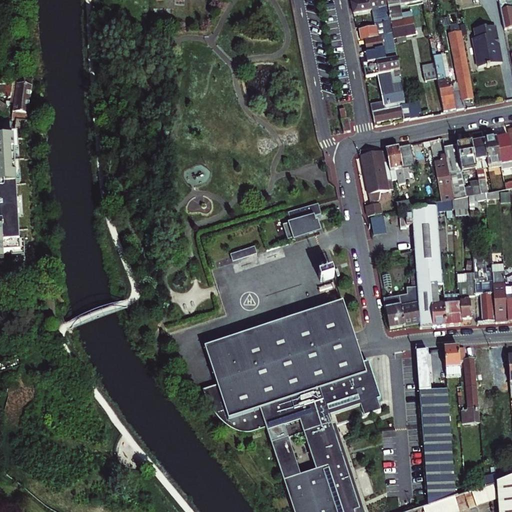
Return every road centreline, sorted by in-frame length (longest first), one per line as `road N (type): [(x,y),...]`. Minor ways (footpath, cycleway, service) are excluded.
road 1 (residential): [(344,156),(379,347),(511,334)]
road 2 (residential): [(296,0),(322,128),(344,156)]
road 3 (residential): [(511,112),(367,141)]
road 4 (residential): [(367,141),(339,0)]
